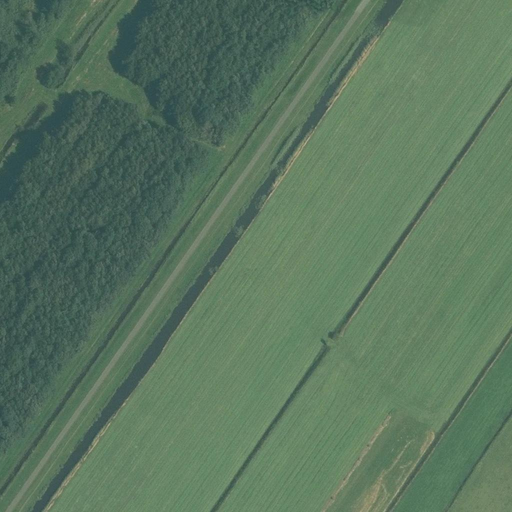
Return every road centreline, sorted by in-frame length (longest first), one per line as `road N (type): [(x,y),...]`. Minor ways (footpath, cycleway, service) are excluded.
road 1 (unknown): [(371,0),(16,511)]
road 2 (track): [(130,0),(0,185)]
